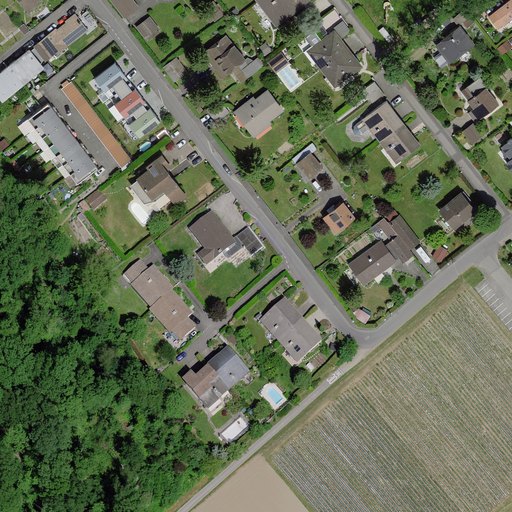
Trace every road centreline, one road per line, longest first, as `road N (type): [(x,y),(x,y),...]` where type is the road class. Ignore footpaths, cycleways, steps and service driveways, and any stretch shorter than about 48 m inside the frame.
road 1 (residential): [(371,341),(350,335),(95,0)]
road 2 (residential): [(340,0),(511,221)]
road 3 (residential): [(371,341),(182,511)]
road 4 (residential): [(511,224),(371,341)]
